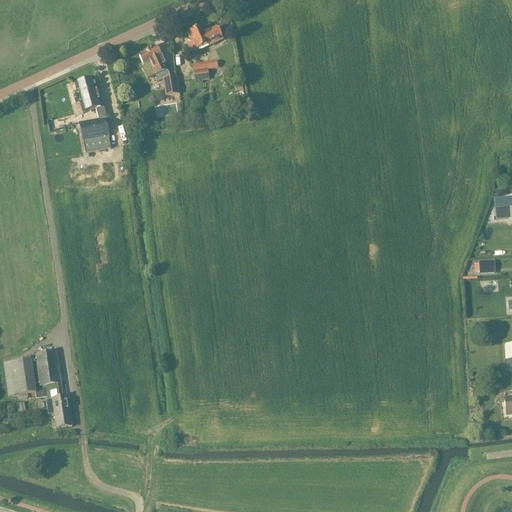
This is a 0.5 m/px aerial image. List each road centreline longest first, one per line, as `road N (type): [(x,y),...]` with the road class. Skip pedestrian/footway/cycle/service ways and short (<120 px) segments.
road 1 (residential): [(0,309),(61,302),(98,331),(150,434),(141,511)]
road 2 (residential): [(0,96),(205,0)]
